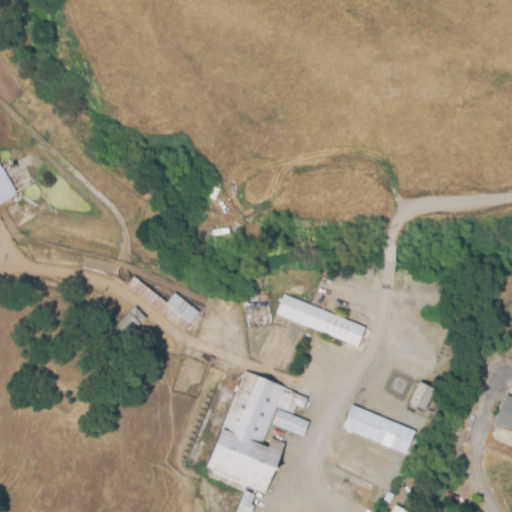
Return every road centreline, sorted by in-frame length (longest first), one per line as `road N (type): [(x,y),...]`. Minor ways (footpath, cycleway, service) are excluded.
road 1 (residential): [(0,267),(96,280),(138,300),(174,335),(335,402)]
road 2 (residential): [(397,240),(378,338),(335,402),(300,480)]
road 3 (residential): [(511,190),(489,182),(397,240)]
